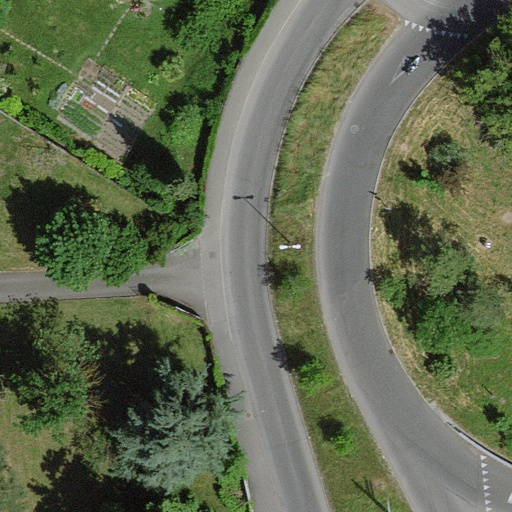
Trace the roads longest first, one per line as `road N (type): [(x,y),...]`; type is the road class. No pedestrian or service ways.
road 1 (secondary): [(332,0),(273,96),(244,231),(251,311),(307,511)]
road 2 (secondary): [(418,436),(378,379),(356,317),(347,256),(351,185),(374,113),(414,50),(488,0)]
